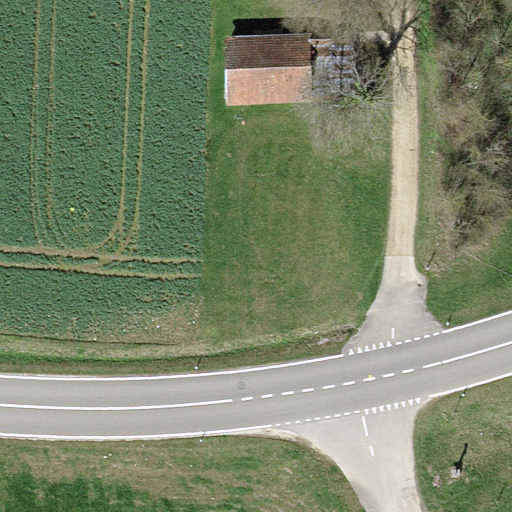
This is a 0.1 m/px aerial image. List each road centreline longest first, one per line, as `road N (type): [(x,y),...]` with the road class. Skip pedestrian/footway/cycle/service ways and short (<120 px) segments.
road 1 (secondary): [(511,341),(448,361),(215,403),(0,404)]
road 2 (track): [(401,0),(394,344),(356,379)]
road 3 (track): [(398,511),(356,379)]
